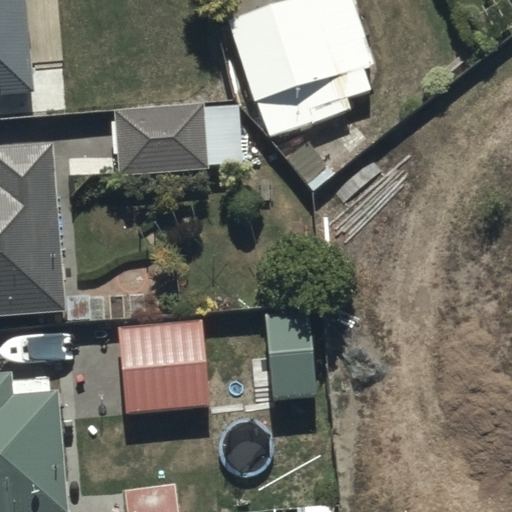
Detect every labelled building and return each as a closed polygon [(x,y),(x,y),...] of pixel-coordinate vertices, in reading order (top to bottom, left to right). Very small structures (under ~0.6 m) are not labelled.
[(0,0),(0,91),(33,90),(27,0),(0,0)] [(354,0),(295,0),(230,19),(264,135),(315,120),(311,107),(372,89),(366,66),(373,64),(354,0)] [(117,105),(117,172),(210,172),(210,164),(243,163),(243,114),(208,114),(208,104),(117,105)] [(0,314),(69,310),(58,145),(0,149),(0,314)] [(204,320),(122,326),(128,411),(210,406),(204,320)] [(0,511),(70,511),(63,390),(53,391),(52,377),(17,380),(16,372),(0,373),(0,511)] [(273,511),(344,511),(343,468),(313,469),(314,506),(273,508),(273,511)]
